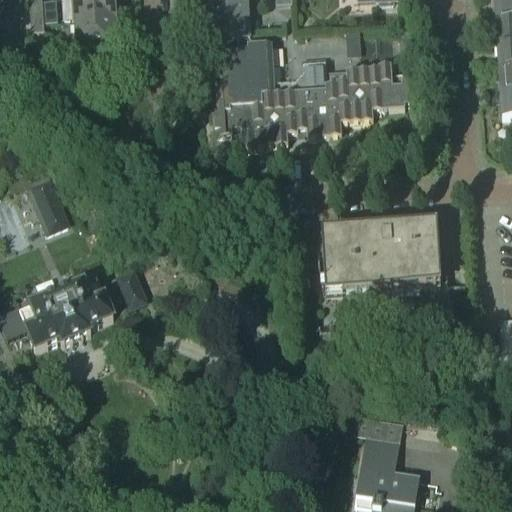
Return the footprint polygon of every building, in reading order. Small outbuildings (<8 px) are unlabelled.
[(113,0),(108,0),(72,2),(73,28),(115,26),(113,0)] [(245,0),(205,0),(209,49),(214,49),(247,47),(249,46),(245,0)] [(289,0),(272,0),(274,19),(291,18),(289,0)] [(371,0),(372,9),(377,9),(377,12),(393,11),(392,8),(415,6),(415,2),(420,1),(419,0),(371,0)] [(511,2),(494,3),(495,27),(511,26),(511,2)] [(41,5),(29,6),(31,39),(43,38),(41,5)] [(115,26),(73,28),(73,29),(74,29),(76,55),(116,53),(114,26),(115,26)] [(511,26),(495,27),(497,51),(511,50),(511,26)] [(413,37),(396,39),(397,60),(415,58),(413,37)] [(218,120),(212,120),(214,145),(235,143),(236,149),(241,149),(242,159),(265,158),(265,155),(287,154),(286,143),(296,142),(297,148),(306,147),(341,145),(340,132),(372,129),(371,119),(404,117),(403,112),(420,111),(418,89),(396,90),(396,84),(391,85),(390,74),(377,75),(378,77),(345,79),(325,81),(325,70),(301,71),(302,89),(292,89),(270,91),(267,52),(247,53),(247,47),(214,49),(215,59),(214,59),(218,120)] [(511,50),(497,51),(498,75),(511,74),(511,50)] [(511,74),(498,75),(500,99),(511,98),(511,74)] [(511,98),(500,99),(501,124),(511,124),(511,144),(511,98)] [(70,232),(61,236),(44,191),(25,198),(43,243),(0,260),(0,273),(14,307),(55,290),(59,301),(30,313),(0,325),(0,328),(7,345),(26,337),(35,359),(46,354),(60,349),(61,350),(60,350),(61,353),(64,352),(70,349),(70,351),(72,350),(72,349),(80,346),(80,347),(82,346),(82,344),(87,342),(90,341),(89,336),(101,331),(112,326),(108,319),(105,311),(115,307),(117,314),(126,310),(143,350),(195,329),(185,306),(187,305),(193,305),(194,284),(180,251),(119,276),(108,251),(83,262),(70,232)] [(437,231),(321,239),(325,307),(344,306),(343,301),(441,295),(437,231)] [(465,298),(455,299),(456,316),(466,315),(465,298)] [(511,327),(500,329),(502,368),(511,367),(511,327)] [(364,454),(356,506),(373,508),(372,511),(413,511),(418,486),(392,482),(396,459),(364,454)]
